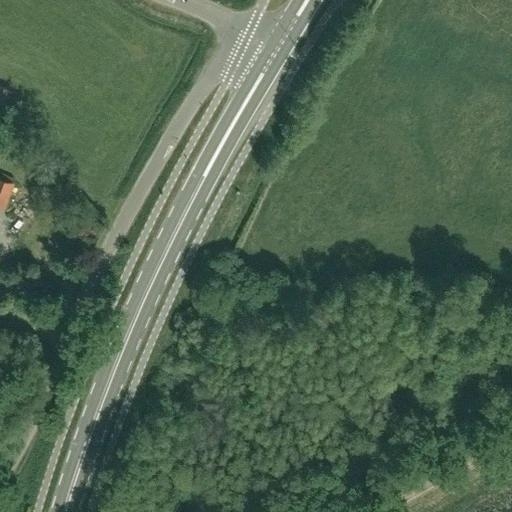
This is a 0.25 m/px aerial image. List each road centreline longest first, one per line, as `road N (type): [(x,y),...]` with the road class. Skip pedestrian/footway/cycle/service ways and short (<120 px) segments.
road 1 (unclassified): [(0,497),(137,194),(240,27)]
road 2 (primary): [(64,511),(136,313),(276,49)]
road 3 (track): [(511,440),(379,511)]
